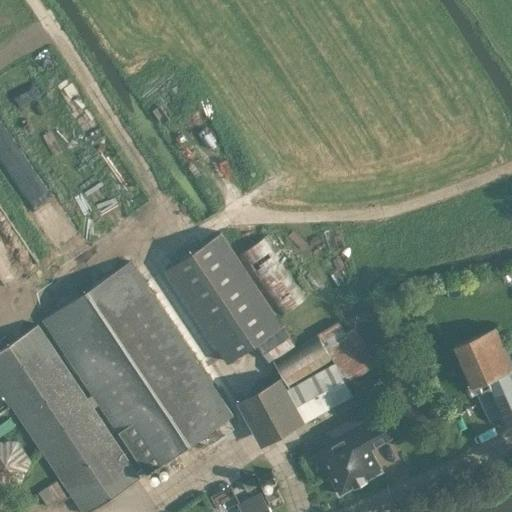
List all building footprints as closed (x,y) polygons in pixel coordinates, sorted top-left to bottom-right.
[(59,136),(78,122),(27,53),(8,66),(59,136)] [(168,258),(202,308),(230,351),(258,332),(285,315),(222,221),(168,258)] [(265,229),(240,246),(281,307),(306,290),(265,229)] [(149,462),(185,438),(235,405),(131,250),(45,308),(95,383),(89,387),(39,313),(0,339),(0,373),(87,503),(142,467),(95,397),(102,393),(149,462)] [(353,316),(347,320),(341,311),(276,348),(310,409),(354,384),(348,373),(377,357),(353,316)] [(285,315),(258,332),(271,351),(297,334),(285,315)] [(511,413),(511,350),(496,317),(457,335),(477,377),(492,410),(502,405),(507,416),(511,413)] [(334,432),(319,441),(341,481),(342,483),(384,459),(383,457),(372,438),(393,426),(376,395),(355,407),(328,422),(334,432)] [(0,452),(20,452),(20,438),(28,438),(27,418),(0,418),(0,452)] [(50,474),(41,480),(49,493),(58,487),(50,474)] [(233,511),(232,511),(278,511),(269,493),(263,481),(240,493),(246,505),(233,511)] [(277,481),(266,487),(272,499),(283,494),(277,481)]
